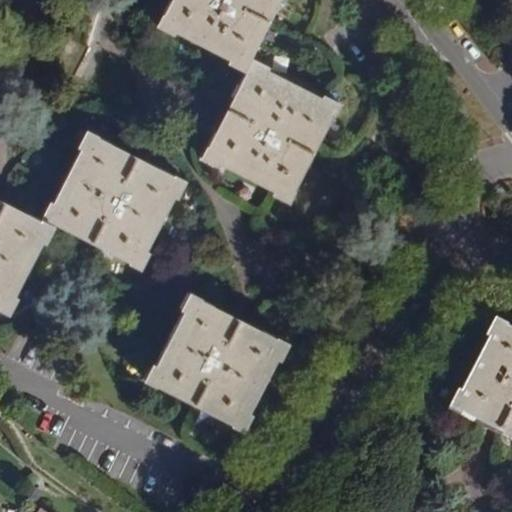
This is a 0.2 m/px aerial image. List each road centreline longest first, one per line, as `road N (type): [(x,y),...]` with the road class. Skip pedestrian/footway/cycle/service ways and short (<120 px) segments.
road 1 (tertiary): [(262,511),(468,231)]
road 2 (tertiary): [(402,0),(484,98)]
